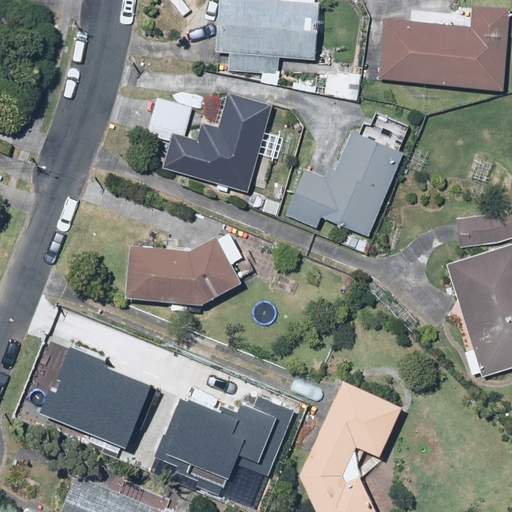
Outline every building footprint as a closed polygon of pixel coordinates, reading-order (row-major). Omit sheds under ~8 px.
[(216,0),(213,53),(312,58),(315,6),(216,0)] [(501,57),(504,10),(469,9),(468,30),(383,23),(378,82),(497,91),(500,57),(501,57)] [(215,127),(199,123),(195,143),(169,135),(160,169),(200,181),(243,193),(253,159),(268,107),(225,94),(215,127)] [(330,181),(302,171),(294,192),(284,217),(314,230),(318,219),(339,227),(365,237),(398,154),(348,134),(330,181)] [(511,204),(450,218),(456,249),(511,237),(511,204)] [(128,247),(122,298),(195,307),(235,286),(211,239),(183,254),(128,247)] [(511,244),(444,267),(480,374),(511,362),(511,244)] [(78,338),(48,407),(131,443),(158,380),(112,361),(115,354),(78,338)] [(397,411),(338,384),(295,478),(310,511),(370,511),(360,491),(397,411)] [(191,389),(161,462),(229,490),(240,461),(271,474),(297,411),(263,397),(260,405),(245,399),(241,409),(191,389)] [(158,511),(79,477),(63,511),(158,511)]
